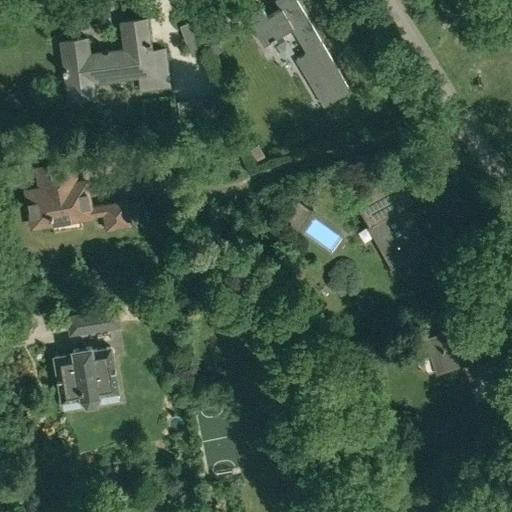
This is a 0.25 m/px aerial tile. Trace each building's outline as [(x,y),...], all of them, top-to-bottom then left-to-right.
[(262,7),(248,16),(265,45),(293,28),(308,52),(296,59),(324,106),(350,90),(295,0),(279,0),(277,2),(282,10),(268,18),(262,7)] [(179,22),(189,43),(194,40),(205,60),(222,51),(216,40),(228,34),(212,4),(179,22)] [(125,49),(90,53),(88,38),(61,41),(65,68),(63,68),(64,74),(65,74),(67,85),(140,76),(142,91),(171,87),(166,49),(152,51),(148,18),(121,22),(125,49)] [(132,225),(131,222),(143,220),(140,200),(128,202),(128,200),(91,206),(86,180),(77,182),(73,162),(38,168),(40,188),(27,190),(32,226),(103,214),(107,229),(132,225)] [(395,172),(353,197),(394,268),(431,248),(406,205),(412,202),(395,172)] [(173,250),(178,264),(204,256),(199,240),(173,250)] [(116,308),(91,312),(94,329),(119,325),(116,308)] [(428,339),(437,370),(472,359),(475,367),(492,361),(480,322),(462,327),(463,328),(428,339)] [(73,353),(54,356),(62,400),(63,408),(87,404),(96,402),(120,398),(119,390),(111,346),(92,349),(92,346),(73,349),(73,353)] [(93,408),(75,414),(80,428),(98,422),(93,408)] [(511,487),(476,498),(479,509),(511,499),(511,487)]
